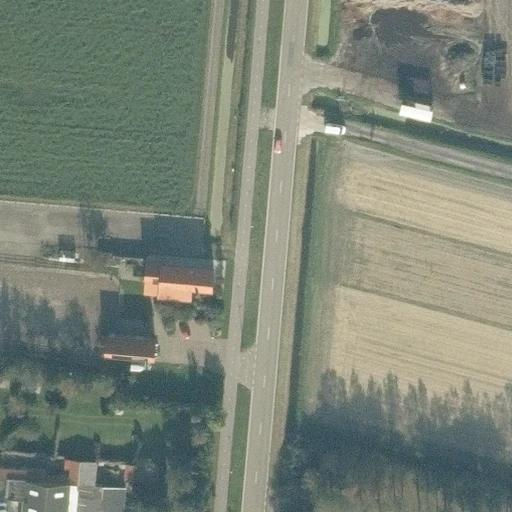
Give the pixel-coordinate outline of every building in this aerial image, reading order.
[(111,258),(111,249),(99,248),(98,257),(111,258)] [(148,254),(146,274),(161,276),(161,281),(160,292),(190,294),(191,282),(213,284),(213,281),(214,263),(164,258),(164,256),(148,254)] [(153,355),(155,335),(107,331),(106,351),(153,355)] [(144,469),(145,452),(135,451),(134,468),(144,469)] [(0,464),(0,463),(0,473),(8,474),(7,493),(8,493),(24,495),(22,511),(67,511),(70,479),(77,480),(80,456),(66,455),(65,465),(71,465),(71,472),(47,470),(47,467),(0,464)] [(77,480),(75,511),(123,511),(126,484),(77,480)]
